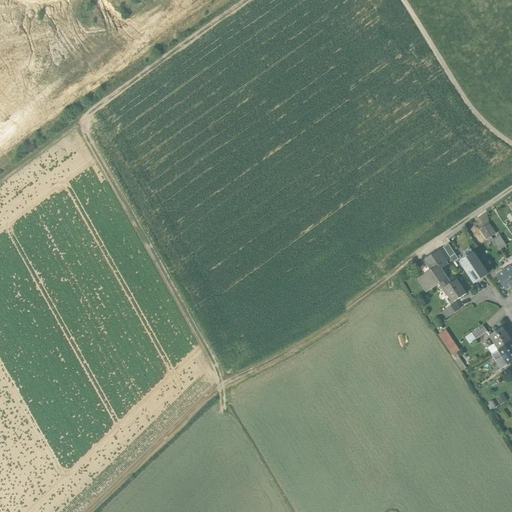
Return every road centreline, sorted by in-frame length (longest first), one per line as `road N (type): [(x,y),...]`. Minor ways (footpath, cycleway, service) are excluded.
road 1 (track): [(445,240),(303,339),(219,382),(77,511)]
road 2 (track): [(249,0),(0,179)]
road 3 (track): [(219,382),(74,126)]
road 4 (track): [(511,143),(466,101),(406,0)]
